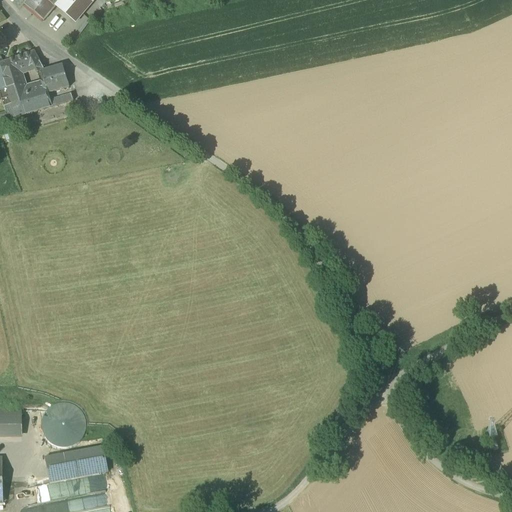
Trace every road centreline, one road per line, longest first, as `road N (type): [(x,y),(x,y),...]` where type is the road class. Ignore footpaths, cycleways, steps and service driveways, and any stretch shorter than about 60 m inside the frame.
road 1 (unclassified): [(0,0),(296,230),(384,385)]
road 2 (unclassified): [(384,385),(417,443),(444,469),(511,498)]
road 3 (unclassified): [(384,385),(292,494),(265,511)]
road 4 (unclassified): [(384,385),(511,311)]
